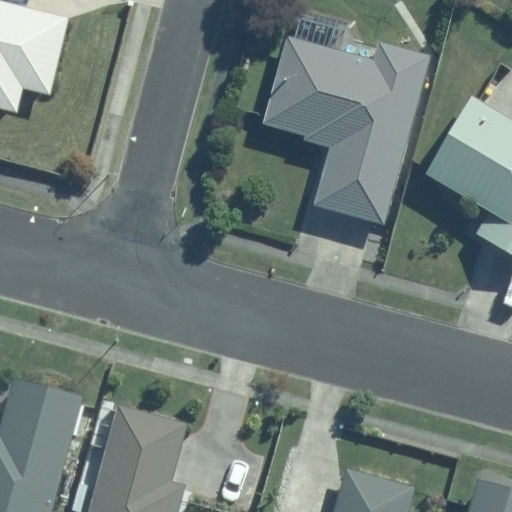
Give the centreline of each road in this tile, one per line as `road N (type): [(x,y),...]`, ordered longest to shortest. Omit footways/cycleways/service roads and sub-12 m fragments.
road 1 (residential): [(511,384),(135,267)]
road 2 (residential): [(135,267),(199,0)]
road 3 (residential): [(135,267),(0,230)]
